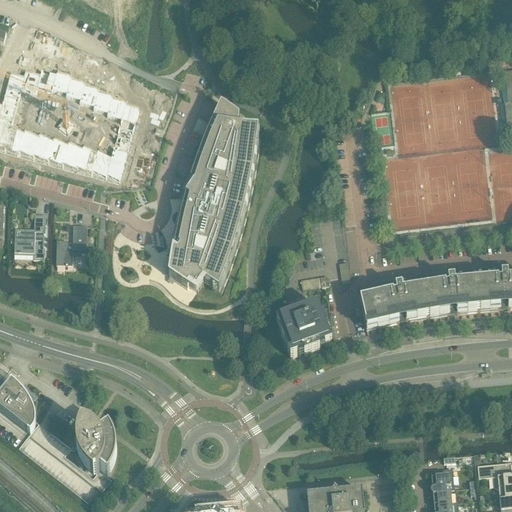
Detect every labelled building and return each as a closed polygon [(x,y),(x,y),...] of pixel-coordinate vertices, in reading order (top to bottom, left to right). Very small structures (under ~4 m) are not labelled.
[(123,27),(126,0),(49,0),(117,30),(123,27)] [(0,150),(4,153),(4,154),(5,155),(6,151),(19,157),(18,158),(18,159),(19,159),(21,155),(33,161),(33,162),(33,163),(34,163),(35,159),(47,165),(47,166),(47,167),(48,167),(49,163),(62,169),(62,170),(62,171),(63,171),(64,167),(76,173),(76,174),(76,175),(77,175),(78,171),(91,177),(90,178),(91,179),(92,179),(93,175),(105,181),(105,182),(105,183),(106,183),(107,179),(119,185),(119,187),(120,184),(122,185),(122,184),(120,184),(124,171),(126,172),(126,171),(124,170),(127,158),(130,158),(130,157),(128,156),(131,144),(133,145),(134,144),(132,143),(135,131),(137,131),(138,130),(135,129),(139,117),(141,118),(141,117),(139,116),(141,110),(140,110),(140,111),(127,108),(128,104),(127,104),(126,106),(113,102),(114,98),(113,97),(112,100),(99,96),(101,91),(99,91),(99,93),(85,89),(87,85),(86,84),(85,86),(72,83),(73,78),(72,77),(71,80),(58,76),(59,71),(58,71),(56,77),(43,73),(42,73),(40,79),(27,75),(27,74),(26,75),(24,80),(11,77),(12,76),(11,76),(10,80),(9,80),(9,81),(10,81),(6,93),(6,94),(6,95),(3,107),(2,107),(2,108),(0,115),(0,150)] [(511,74),(501,76),(502,86),(505,85),(508,106),(504,106),(508,136),(511,135),(511,74)] [(171,272),(169,280),(176,284),(181,288),(187,292),(189,289),(197,294),(203,284),(206,286),(213,291),(217,294),(221,296),(224,289),(227,281),(230,273),(233,266),(235,258),(237,251),(238,251),(240,243),(242,236),(244,228),(246,221),(248,213),(250,205),(252,197),(251,197),(253,189),(255,181),(254,181),(256,173),(257,165),(258,156),(259,156),(260,148),(259,148),(260,141),(257,141),(258,132),(238,130),(239,119),(228,112),(216,104),(207,124),(207,125),(212,128),(215,130),(212,136),(209,143),(206,141),(201,137),(201,138),(194,155),(189,169),(184,184),(180,197),(181,197),(185,200),(182,212),(181,215),(178,215),(179,213),(178,213),(175,227),(172,239),(176,241),(175,247),(175,246),(174,248),(175,248),(174,254),(173,255),(172,263),(171,270),(171,272)] [(35,218),(34,233),(15,232),(14,263),(44,264),(46,219),(35,218)] [(57,245),(56,269),(66,269),(72,269),(72,256),(86,257),(87,230),(73,229),(73,246),(69,246),(69,245),(57,245)] [(347,266),(339,267),(342,287),(350,286),(347,266)] [(320,280),(301,284),(302,293),(321,290),(320,281),(320,280)] [(498,285),(476,287),(479,315),(501,313),(500,309),(507,309),(507,313),(511,312),(511,284),(508,285),(508,280),(497,280),(498,285)] [(445,290),(424,293),(428,321),(450,318),(449,314),(456,313),(456,317),(479,315),(476,287),(455,289),(454,284),(444,285),(445,290)] [(428,321),(424,293),(403,297),(402,292),(391,294),(393,299),(388,300),(360,306),(366,334),(399,326),(398,322),(405,321),(406,325),(428,321)] [(284,321),(276,323),(280,332),(282,338),(281,338),(284,347),(285,347),(287,352),(290,360),(290,361),(298,359),(299,360),(304,358),(320,353),(325,351),(324,349),(332,346),(329,339),(332,339),(333,339),(331,330),(331,329),(330,329),(330,330),(329,330),(326,322),(329,320),(329,321),(330,321),(330,320),(328,311),(328,312),(326,312),(319,313),(318,308),(310,311),(305,313),(304,311),(302,312),(297,313),(296,314),(290,316),(289,316),(289,317),(289,318),(284,321)] [(25,395),(22,392),(20,389),(18,388),(16,387),(14,385),(12,384),(11,384),(0,397),(0,413),(30,437),(31,436),(32,433),(33,430),(34,427),(34,423),(34,419),(34,415),(33,412),(32,408),(31,405),(29,401),(27,398),(25,395)] [(83,463),(84,466),(86,469),(88,472),(91,474),(93,476),(96,478),(98,476),(100,474),(101,472),(111,478),(113,474),(114,471),(115,468),(116,464),(117,461),(117,457),(117,453),(116,450),(115,446),(114,443),(113,439),(112,437),(110,434),(109,432),(108,431),(106,433),(100,438),(98,436),(96,434),(94,432),(91,430),(89,429),(86,428),(84,427),(81,427),(80,429),(79,432),(78,434),(77,437),(77,441),(76,444),(76,447),(79,447),(79,450),(80,453),(80,457),(81,460),(83,463)] [(495,492),(499,492),(511,490),(511,478),(511,479),(511,467),(477,470),(479,483),(493,481),(495,492)] [(431,474),(432,492),(441,491),(441,497),(450,496),(450,494),(454,493),(452,472),(431,474)] [(511,490),(499,492),(500,503),(511,502),(511,490)] [(432,492),(434,509),(451,507),(450,496),(441,497),(441,491),(432,492)] [(307,499),(307,500),(308,511),(363,511),(362,494),(338,496),(334,493),(331,497),(307,499)] [(511,511),(511,502),(500,503),(500,511),(511,511)]
